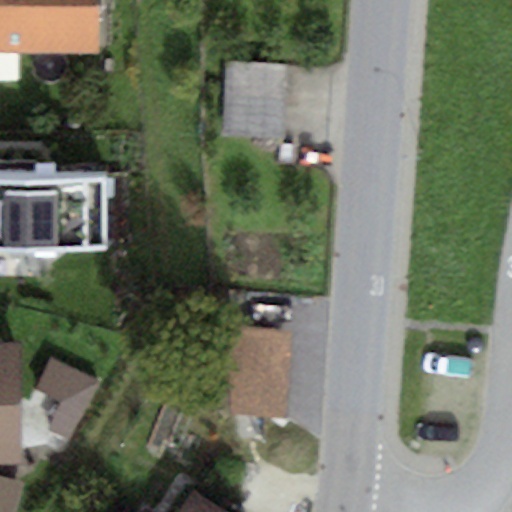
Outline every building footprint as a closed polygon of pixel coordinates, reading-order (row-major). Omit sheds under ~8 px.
[(99,0),(0,0),(0,48),(99,49),(99,0)] [(286,67),(228,64),(224,134),(282,137),(286,67)] [(105,170),(0,172),(0,254),(106,252),(105,170)] [(273,312),(220,314),(232,397),(279,397),(273,312)] [(24,339),(0,338),(0,457),(22,458),(24,339)] [(93,404),(71,393),(44,443),(66,454),(93,404)] [(14,511),(22,481),(0,475),(0,511),(14,511)] [(225,511),(192,491),(178,511),(225,511)]
